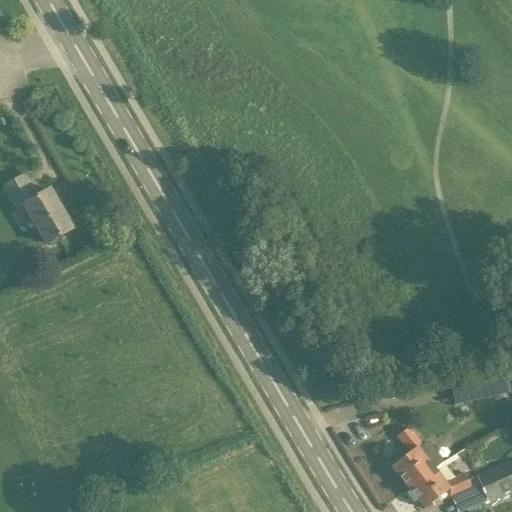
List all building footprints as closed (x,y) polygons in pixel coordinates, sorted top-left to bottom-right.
[(16,213),(23,209),(45,246),(73,229),(50,189),(37,197),(24,174),(1,187),(16,213)] [(450,384),(453,397),(492,388),(494,396),(510,392),(505,372),(450,384)] [(408,454),(391,467),(407,488),(440,462),(442,462),(426,442),(423,445),(409,427),(396,438),(408,454)] [(511,460),(475,477),(486,502),(511,490),(511,460)] [(452,478),(440,462),(407,488),(424,510),(445,494),(449,499),(472,488),(465,473),(452,478)]
